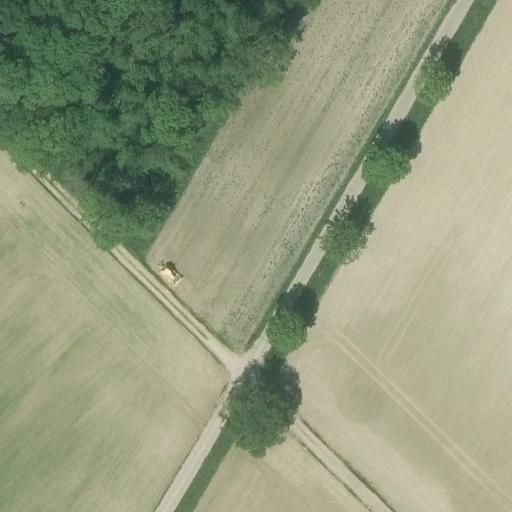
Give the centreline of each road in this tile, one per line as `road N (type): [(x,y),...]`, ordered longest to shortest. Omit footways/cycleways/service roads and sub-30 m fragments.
road 1 (unclassified): [(162,511),(464,0)]
road 2 (track): [(243,373),(0,128)]
